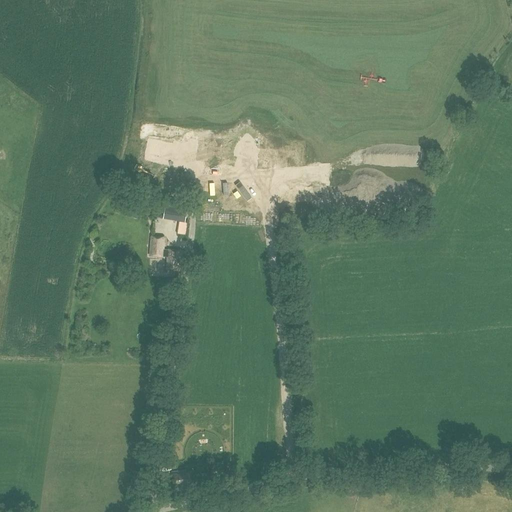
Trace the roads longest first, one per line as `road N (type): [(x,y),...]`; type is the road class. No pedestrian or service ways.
road 1 (unclassified): [(153,511),(306,475),(511,468)]
road 2 (unclassified): [(152,511),(192,228)]
